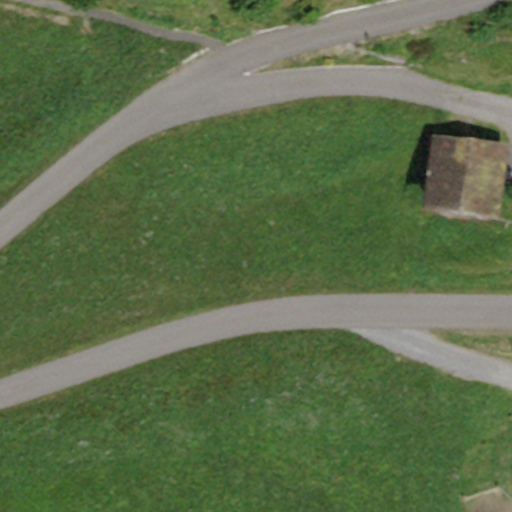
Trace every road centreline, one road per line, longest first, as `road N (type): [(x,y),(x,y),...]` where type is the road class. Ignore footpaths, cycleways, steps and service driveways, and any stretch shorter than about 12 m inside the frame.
road 1 (unclassified): [(511,298),(0,313)]
road 2 (unclassified): [(262,55),(0,232)]
